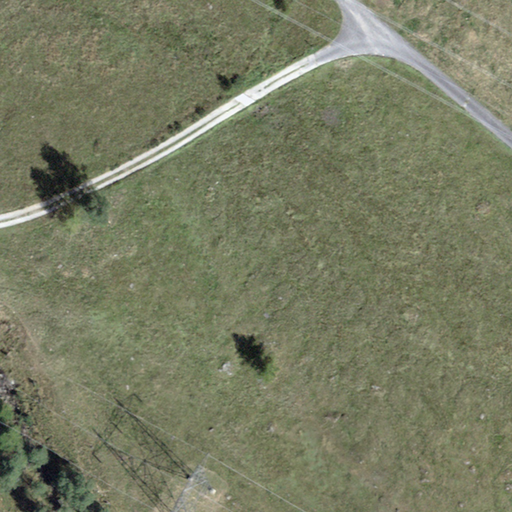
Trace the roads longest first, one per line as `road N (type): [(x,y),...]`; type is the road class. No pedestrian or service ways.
road 1 (track): [(369,32),(90,188),(0,224)]
road 2 (unclassified): [(511,142),(369,32)]
